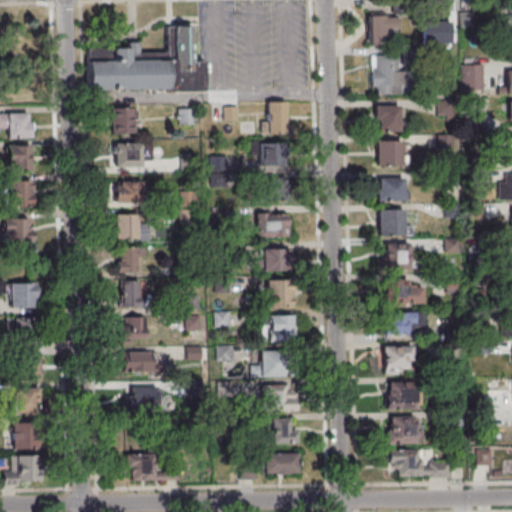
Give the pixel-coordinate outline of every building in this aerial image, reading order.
[(367,45),(386,45),(386,32),(396,32),(396,17),(367,17),(367,45)] [(449,22),(419,22),(419,44),(449,44),(449,22)] [(205,91),(205,60),(192,60),(191,25),(165,25),(166,48),(86,49),(86,92),(205,91)] [(372,96),(404,95),(404,72),(397,72),(397,56),(371,56),(372,96)] [(462,91),(481,91),(481,65),(462,65),(462,91)] [(265,101),(265,130),(285,130),(285,101),(265,101)] [(400,132),(400,107),(372,107),(372,132),(400,132)] [(110,134),(132,134),(132,108),(110,108),(110,134)] [(31,113),(0,113),(0,127),(5,128),(5,138),(31,138),(31,113)] [(375,165),(402,165),(402,140),(375,140),(375,165)] [(140,144),(113,143),(113,166),(139,167),(140,144)] [(260,165),(283,165),(283,143),(260,143),(260,165)] [(30,171),(30,144),(6,144),(6,171),(30,171)] [(497,198),(511,198),(511,173),(497,173),(497,198)] [(282,178),(262,178),(262,197),(282,197),(282,178)] [(375,201),(402,201),(402,178),(375,178),(375,201)] [(7,207),(32,207),(32,181),(7,181),(7,207)] [(141,181),(112,181),(112,202),(141,202),(141,181)] [(377,235),(403,235),(403,209),(377,209),(377,235)] [(136,214),(114,214),(114,239),(147,239),(147,228),(136,228),(136,214)] [(287,214),(259,214),(259,237),(287,237),(287,214)] [(32,217),(1,217),(1,243),(32,243),(32,217)] [(116,247),(116,272),(136,272),(136,247),(116,247)] [(388,247),(388,265),(408,265),(408,247),(388,247)] [(260,248),(260,271),(290,271),(290,248),(260,248)] [(389,280),(389,303),(421,303),(421,280),(389,280)] [(142,281),(119,281),(119,308),(141,308),(142,281)] [(264,281),(264,309),(291,309),(291,281),(264,281)] [(35,283),(9,283),(9,308),(35,308),(35,283)] [(385,311),(385,335),(420,335),(420,311),(385,311)] [(264,316),(264,342),(292,342),(292,316),(264,316)] [(36,380),(36,318),(11,318),(11,380),(36,380)] [(120,319),(120,339),(145,339),(145,319),(120,319)] [(380,374),(413,374),(413,346),(380,346),(380,374)] [(156,372),(156,352),(122,352),(122,372),(156,372)] [(257,365),(249,365),(249,377),(290,377),(290,352),(257,352),(257,365)] [(383,383),(383,409),(413,409),(413,383),(383,383)] [(260,410),(295,410),(294,385),(259,386),(260,410)] [(158,387),(123,387),(123,413),(158,413),(158,387)] [(38,414),(38,390),(13,390),(13,414),(38,414)] [(421,443),(421,416),(386,416),(386,443),(421,443)] [(296,443),(296,429),(290,429),(290,420),(269,420),(269,443),(296,443)] [(38,449),(38,424),(9,424),(9,449),(38,449)] [(386,476),(421,476),(421,449),(386,449),(386,476)] [(156,479),(156,453),(127,453),(127,479),(156,479)] [(297,474),(297,453),(265,453),(265,474),(297,474)] [(8,467),(2,467),(2,484),(38,484),(37,456),(8,457),(8,467)] [(425,478),(448,478),(448,462),(425,462),(425,478)]
